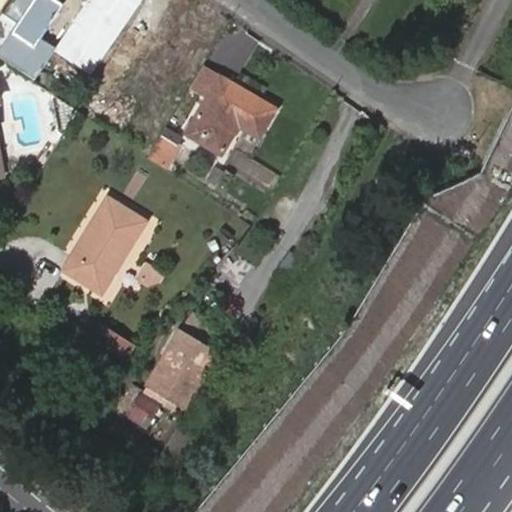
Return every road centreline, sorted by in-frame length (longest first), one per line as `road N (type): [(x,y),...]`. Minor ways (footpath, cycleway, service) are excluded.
road 1 (motorway): [(511,297),(361,511)]
road 2 (residential): [(243,0),(374,89),(441,110)]
